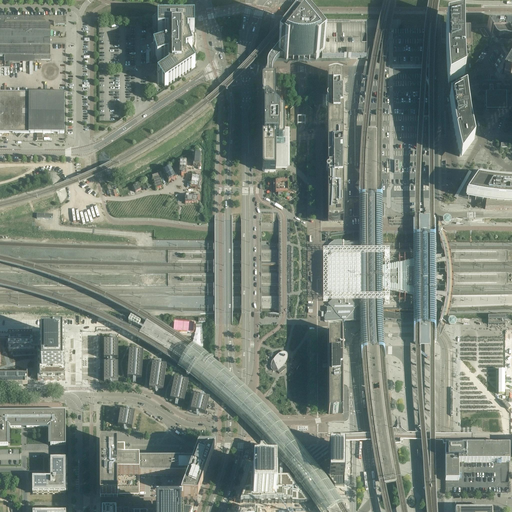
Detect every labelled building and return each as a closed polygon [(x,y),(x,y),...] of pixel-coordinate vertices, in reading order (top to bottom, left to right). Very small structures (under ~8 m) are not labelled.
[(50,61),(50,38),(50,24),(54,24),(54,26),(65,26),(65,18),(0,17),(0,55),(5,56),(5,62),(35,63),(35,60),(50,61)] [(189,54),(191,53),(191,54),(192,54),(193,55),(194,54),(194,53),(195,53),(195,52),(196,52),(196,51),(195,50),(195,49),(194,48),(193,47),(193,46),(192,46),(191,45),(188,38),(187,38),(187,33),(194,33),(194,19),(158,19),(158,33),(168,33),(168,44),(153,48),(157,61),(168,58),(169,69),(157,76),(157,77),(165,88),(195,67),(189,58),(189,57),(189,56),(190,56),(190,55),(190,54),(189,54)] [(462,49),(462,43),(470,43),(470,27),(462,27),(462,22),(445,26),(445,27),(441,27),(441,43),(445,43),(446,50),(446,52),(446,58),(446,64),(446,69),(447,75),(447,81),(448,88),(464,79),(463,73),(463,71),(463,65),(463,60),(462,54),(462,51),(462,49)] [(267,65),(267,79),(265,79),(264,79),(263,80),(262,81),(262,164),(275,164),(275,139),(278,139),(278,140),(282,140),(283,139),(284,138),(284,137),(284,113),(282,111),(275,104),(275,79),(272,79),(272,72),(272,71),(272,70),(272,69),(272,68),(273,67),(273,66),(274,65),(274,64),(275,63),(278,60),(279,59),(280,58),(281,58),(282,58),(283,58),(283,59),(284,58),(286,60),(288,59),(290,60),(292,60),(294,61),(295,61),(297,61),(298,61),(300,61),(301,61),(302,61),(303,61),(304,61),(306,61),(308,61),(309,60),(310,60),(312,60),(312,59),(314,59),(316,60),(321,56),(321,59),(348,59),(360,59),(363,59),(366,59),(366,26),(346,26),(307,26),(307,32),(306,32),(302,27),(303,26),(303,25),(303,24),(301,23),(300,24),(300,25),(300,26),(300,27),(288,42),(285,40),(270,58),(269,59),(268,60),(268,61),(268,62),(267,63),(267,64),(267,65)] [(511,73),(511,71),(511,26),(487,27),(492,35),(493,35),(495,39),(496,40),(497,41),(498,41),(499,41),(501,41),(502,41),(503,41),(504,41),(506,41),(508,42),(509,42),(510,41),(511,41),(511,42),(511,55),(502,74),(511,73)] [(343,130),(342,77),(342,76),(341,76),(337,75),(336,75),(335,75),(334,75),(333,75),(329,76),(327,76),(327,77),(327,96),(327,100),(326,101),(326,102),(327,102),(327,107),(327,130),(343,130)] [(506,91),(500,91),(490,91),(486,91),(486,103),(492,102),(497,102),(497,109),(497,110),(506,110),(507,110),(507,109),(506,91)] [(0,132),(64,133),(65,93),(0,92),(0,132)] [(471,132),(470,126),(470,125),(469,125),(468,119),(469,119),(468,118),(467,112),(468,112),(467,112),(467,111),(466,105),(467,105),(466,105),(466,98),(465,93),(449,102),(450,109),(451,117),(452,125),(453,128),(454,133),(454,135),(455,141),(456,143),(457,149),(458,154),(459,160),(460,163),(473,145),(472,140),(472,139),(471,133),(471,132)] [(343,222),(343,130),(327,130),(328,170),(327,170),(326,171),(326,172),(326,173),(327,174),(328,174),(328,178),(325,178),(325,180),(325,182),(328,182),(328,183),(328,190),(328,208),(326,208),(326,213),(328,213),(328,222),(329,222),(330,222),(332,223),(333,223),(334,223),(334,222),(336,222),(336,223),(338,223),(339,223),(340,223),(341,222),(342,222),(343,222)] [(201,154),(194,154),(193,166),(200,167),(201,154)] [(275,166),(275,164),(262,164),(262,167),(262,169),(262,170),(262,171),(263,171),(264,172),(265,172),(275,172),(275,166)] [(175,179),(170,168),(163,172),(169,183),(175,179)] [(197,188),(199,176),(192,175),(190,187),(197,188)] [(159,178),(153,180),(156,189),(162,187),(159,178)] [(276,194),(278,194),(285,194),(288,194),(288,188),(288,182),(276,182),(276,194)] [(138,185),(133,187),(136,193),(141,190),(142,191),(147,188),(144,183),(139,186),(138,185)] [(511,209),(511,188),(510,189),(505,188),(500,188),(496,187),(495,187),(494,187),(491,187),(486,186),(476,184),(466,199),(475,201),(480,202),(486,203),(485,210),(511,209)] [(382,192),(359,192),(359,311),(360,329),(361,348),(361,355),(384,354),(383,333),(383,322),(383,318),(383,289),(383,269),(382,192)] [(436,235),(413,236),(413,329),(436,330),(436,235)] [(433,271),(433,265),(433,264),(431,257),(405,264),(383,269),(383,264),(382,248),(382,244),(345,244),(344,244),(343,243),(342,243),(340,243),(339,243),(337,243),(336,243),(335,243),(333,244),(333,246),(331,246),(331,256),(331,258),(327,262),(327,276),(327,279),(327,296),(331,300),(332,302),(331,304),(333,305),(333,310),(327,310),(327,314),(324,316),(324,322),(341,322),(343,322),(344,322),(383,322),(383,318),(383,310),(383,294),(383,289),(405,294),(432,300),(433,294),(433,292),(433,287),(433,271)] [(343,383),(342,370),(342,363),(342,352),(342,340),(341,340),(341,334),(329,334),(328,334),(328,338),(327,338),(327,363),(327,367),(327,372),(328,410),(328,414),(342,414),(342,408),(343,408),(343,403),(343,390),(343,387),(343,383)] [(66,336),(9,336),(9,354),(38,354),(38,380),(66,380),(66,336)] [(109,341),(104,341),(104,359),(107,359),(110,359),(112,359),(112,361),(115,361),(118,361),(118,341),(116,341),(113,341),(112,341),(110,341),(109,341)] [(193,347),(180,367),(198,381),(215,394),(235,412),(241,417),(250,426),(259,435),(275,453),(292,473),(308,494),(319,511),(335,511),(343,507),(339,501),(329,486),(319,472),(306,455),(299,445),(288,433),(275,419),(258,402),(243,387),(223,370),(199,352),(193,347)] [(129,351),(127,378),(133,379),(134,379),(135,379),(136,379),(138,379),(138,383),(141,383),(141,379),(143,352),(137,352),(135,352),(134,351),(129,351)] [(273,360),(273,361),(277,370),(278,370),(278,369),(279,369),(280,369),(280,368),(281,368),(282,367),(283,367),(283,366),(284,366),(285,365),(285,364),(285,363),(286,363),(286,362),(286,361),(287,361),(287,360),(287,359),(287,358),(287,357),(287,356),(283,353),(283,352),(282,353),(281,353),(280,353),(280,354),(279,354),(278,354),(278,355),(277,355),(277,356),(276,356),(276,357),(275,357),(275,358),(274,358),(274,359),(274,360),(273,360)] [(153,360),(149,388),(155,389),(157,389),(158,390),(163,390),(166,366),(161,365),(160,365),(158,365),(156,365),(156,361),(153,360)] [(107,364),(104,363),(104,382),(110,382),(112,382),(118,382),(118,361),(115,361),(115,362),(112,362),(112,364),(110,364),(107,364)] [(385,385),(384,374),(384,368),(383,368),(371,369),(371,368),(368,369),(366,369),(365,369),(364,369),(366,386),(367,386),(385,385)] [(28,374),(0,374),(0,384),(28,384),(28,374)] [(174,379),(170,400),(176,401),(178,401),(178,402),(181,402),(180,406),(183,407),(188,382),(182,381),(181,380),(180,380),(179,380),(174,379)] [(390,394),(372,396),(373,408),(391,406),(390,394)] [(194,396),(191,411),(196,412),(199,413),(205,414),(210,396),(207,395),(206,399),(203,398),(200,398),(200,397),(194,396)] [(120,411),(118,426),(124,427),(126,428),(127,428),(132,429),(135,410),(132,409),(131,413),(129,413),(128,413),(127,412),(126,412),(120,411)] [(66,446),(66,413),(26,413),(26,415),(25,415),(25,414),(25,413),(24,413),(23,413),(23,414),(22,414),(22,415),(21,415),(21,413),(0,412),(0,446),(8,446),(8,428),(8,426),(11,428),(21,428),(21,426),(22,426),(23,426),(23,427),(24,427),(25,427),(25,426),(27,426),(27,428),(48,428),(48,426),(51,425),(51,428),(50,428),(51,446),(66,446)] [(115,443),(100,443),(100,497),(118,497),(118,495),(139,495),(139,476),(139,461),(124,461),(124,443),(115,443)] [(193,461),(139,461),(139,476),(188,476),(181,497),(198,497),(215,446),(198,446),(193,461)] [(509,463),(509,457),(509,446),(462,446),(455,446),(445,446),(445,481),(445,494),(453,494),(509,494),(509,463)] [(259,449),(240,503),(308,503),(332,486),(344,486),(344,447),(328,447),(328,460),(305,478),(296,467),(280,447),(259,447),(259,449)] [(66,493),(66,478),(66,460),(51,460),(51,476),(51,480),(48,478),(32,478),(33,494),(66,493)]
